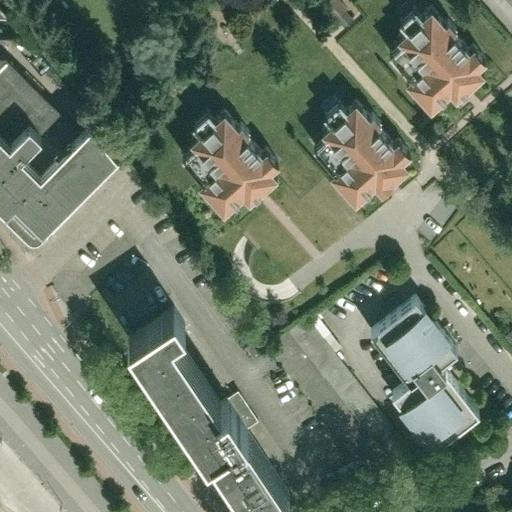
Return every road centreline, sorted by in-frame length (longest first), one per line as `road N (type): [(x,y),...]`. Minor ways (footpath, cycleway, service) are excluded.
road 1 (tertiary): [(171,511),(0,312)]
road 2 (residential): [(511,377),(386,222)]
road 3 (residential): [(366,511),(511,441)]
